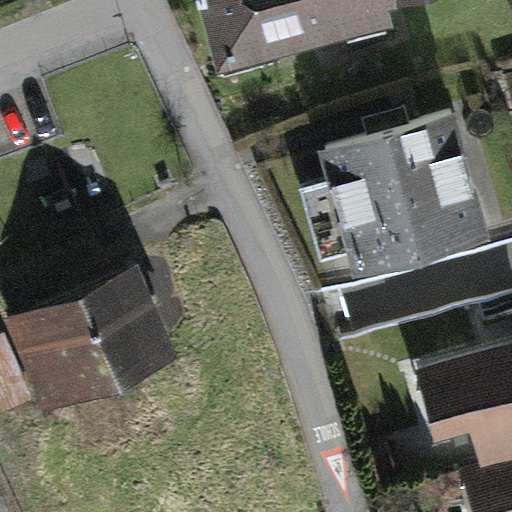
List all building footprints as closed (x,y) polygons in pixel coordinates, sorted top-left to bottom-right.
[(200,0),(226,77),(403,27),(396,3),(405,0),(200,0)] [(449,89),(313,130),(349,248),(485,207),(449,89)] [(139,246),(9,312),(53,399),(183,333),(139,246)] [(511,328),(417,355),(438,430),(511,409),(511,328)] [(511,511),(511,438),(460,453),(476,511),(511,511)]
